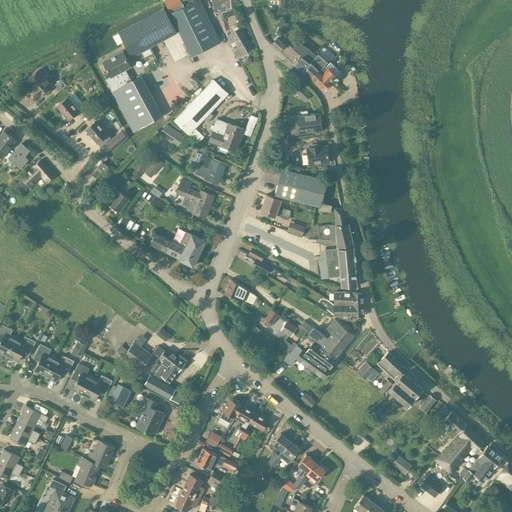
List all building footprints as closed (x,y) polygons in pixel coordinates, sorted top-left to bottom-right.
[(221,42),(200,0),(198,0),(189,5),(187,1),(181,4),(179,0),(167,0),(173,12),(171,13),(191,57),(221,42)] [(230,0),(212,0),(213,10),(215,12),(227,11),(226,8),(231,8),(230,0)] [(175,28),(167,12),(164,7),(118,32),(131,57),(177,33),(175,28)] [(238,57),(253,48),(240,27),(234,31),(232,32),(231,32),(231,33),(226,36),(231,43),(236,40),(239,46),(233,49),(238,57)] [(286,46),(278,38),(272,45),(280,52),(286,46)] [(316,57),(317,56),(307,48),(299,42),(291,52),(299,58),(298,60),(295,60),(293,62),(294,64),(305,72),(305,71),(316,57)] [(133,132),(140,128),(163,116),(141,75),(132,81),(126,70),(132,67),(129,62),(123,50),(102,61),(110,76),(105,79),(109,86),(133,132)] [(305,71),(311,77),(318,69),(319,71),(325,65),(316,57),(305,71)] [(327,66),(325,65),(319,71),(318,69),(311,77),(323,88),(330,82),(332,84),(343,74),(331,62),(327,66)] [(61,79),(53,86),(39,70),(26,81),(40,98),(50,89),(55,95),(66,85),(61,79)] [(189,133),(194,138),(193,138),(198,143),(204,137),(199,132),(194,128),(228,93),(213,80),(174,120),(189,134),(189,133)] [(309,95),(299,85),(295,90),(305,100),(309,95)] [(57,107),(68,120),(73,116),(76,121),(85,113),(81,109),(79,111),(68,98),(57,107)] [(108,134),(97,121),(100,118),(99,118),(107,112),(102,107),(85,121),(90,127),(86,130),(98,144),(98,143),(100,146),(111,138),(108,135),(108,134)] [(292,134),(322,131),(320,113),(290,117),(292,134)] [(235,150),(244,129),(229,123),(229,124),(216,119),(214,125),(211,125),(210,128),(212,129),(213,130),(209,141),(220,146),(221,145),(235,150)] [(159,135),(177,147),(185,136),(167,124),(159,135)] [(122,130),(106,143),(113,151),(128,138),(122,130)] [(0,156),(2,158),(16,139),(4,131),(0,136),(0,156)] [(24,156),(29,150),(22,143),(5,162),(12,169),(16,164),(20,167),(27,159),(24,156)] [(321,147),(321,145),(309,146),(309,148),(301,149),(303,165),(330,162),(328,146),(321,147)] [(218,184),(226,163),(212,158),(202,154),(194,173),(205,177),(205,178),(218,184)] [(141,158),(134,167),(140,173),(148,164),(141,158)] [(21,178),(23,179),(14,187),(21,194),(30,186),(42,175),(48,182),(55,175),(41,160),(21,178)] [(104,172),(109,167),(103,161),(98,167),(104,172)] [(152,161),(141,174),(149,180),(160,167),(152,161)] [(282,168),(275,194),(319,206),(319,210),(331,211),(331,205),(321,204),(327,180),(282,168)] [(127,179),(122,186),(127,190),(132,184),(132,183),(137,177),(132,173),(128,178),(128,179),(127,180),(127,179)] [(177,192),(185,195),(181,205),(187,207),(186,210),(193,212),(205,217),(214,195),(201,190),(200,193),(196,191),(197,187),(191,184),(192,183),(182,180),(177,192)] [(140,195),(150,202),(150,203),(162,212),(163,210),(166,207),(166,206),(166,205),(154,197),(155,196),(144,188),(140,195)] [(119,211),(129,199),(119,190),(109,203),(119,211)] [(275,217),(276,215),(289,219),(291,210),(284,208),(283,211),(278,209),(282,199),(267,194),(261,211),(275,217)] [(345,209),(342,209),(335,208),(336,224),(318,226),(319,240),(337,242),(337,247),(353,245),(345,209)] [(130,218),(129,221),(122,218),(119,224),(131,230),(135,221),(130,218)] [(295,233),(302,236),(305,227),(298,225),(295,233)] [(150,244),(181,260),(193,266),(206,241),(192,234),(186,231),(180,244),(172,240),(156,232),(150,244)] [(358,287),(358,286),(354,247),(325,250),(327,261),(319,262),(321,278),(339,276),(339,282),(342,282),(342,287),(358,287)] [(265,255),(260,252),(256,258),(261,261),(265,255)] [(252,265),(267,274),(271,267),(256,259),(252,265)] [(280,278),(286,282),(288,277),(282,273),(280,278)] [(237,296),(247,299),(246,301),(253,304),(257,296),(250,292),(231,279),(225,293),(236,298),(237,296)] [(334,303),(343,306),(364,306),(363,294),(353,293),(343,293),(343,291),(334,291),(334,303)] [(364,306),(343,306),(334,303),(334,316),(337,316),(337,317),(347,320),(351,320),(351,316),(365,316),(364,306)] [(272,309),(265,319),(266,319),(263,323),(269,327),(272,324),(279,314),(272,309)] [(354,335),(340,323),(334,319),(327,329),(332,333),(329,338),(322,347),(336,358),(354,335)] [(278,363),(282,358),(284,359),(289,353),(280,346),(277,349),(276,348),(271,343),(273,340),(249,321),(237,335),(262,355),(269,348),(270,348),(266,352),(259,360),(270,371),(278,363)] [(280,330),(291,337),(297,327),(286,321),(280,330)] [(314,341),(319,333),(313,328),(304,321),(298,328),(314,341)] [(0,328),(0,341),(1,342),(0,344),(0,352),(7,356),(16,338),(10,335),(13,330),(2,324),(0,328)] [(167,340),(172,334),(162,326),(157,333),(167,340)] [(123,357),(141,371),(153,355),(141,346),(147,338),(141,334),(136,342),(135,341),(123,357)] [(25,336),(22,341),(16,338),(7,356),(18,362),(22,353),(28,356),(36,341),(25,336)] [(72,353),(79,356),(83,342),(75,339),(73,345),(74,346),(72,353)] [(330,369),(337,359),(314,342),(307,352),(330,369)] [(33,358),(39,362),(35,370),(45,376),(54,358),(48,355),(51,349),(40,344),(33,358)] [(160,358),(169,365),(172,367),(176,360),(175,360),(176,358),(178,356),(167,348),(165,351),(158,345),(152,353),(160,358)] [(296,358),(302,349),(297,345),(290,353),(289,353),(285,359),(291,363),(296,358)] [(324,377),(330,369),(302,349),(296,358),(324,377)] [(399,375),(405,368),(388,352),(382,359),(378,364),(394,378),(398,373),(399,375)] [(64,355),(61,361),(54,358),(45,376),(56,381),(61,372),(67,375),(74,361),(64,355)] [(178,356),(176,358),(175,360),(176,360),(172,367),(169,365),(161,376),(165,379),(169,374),(173,378),(185,362),(178,356)] [(366,378),(375,369),(366,361),(358,370),(366,378)] [(71,378),(78,381),(73,390),(84,395),(93,377),(87,374),(89,368),(79,363),(71,378)] [(416,397),(423,389),(403,373),(389,390),(408,407),(416,397)] [(179,391),(176,388),(150,374),(144,385),(170,399),(174,401),(179,391)] [(102,375),(99,380),(93,377),(84,395),(94,401),(99,392),(105,395),(112,380),(102,375)] [(125,407),(133,391),(118,384),(117,386),(113,384),(108,394),(113,396),(111,400),(125,407)] [(316,401),(306,392),(299,400),(310,409),(316,401)] [(426,412),(436,400),(430,394),(420,407),(426,412)] [(154,435),(164,414),(154,409),(157,402),(144,396),(141,403),(146,405),(136,427),(154,435)] [(238,414),(243,405),(230,398),(222,410),(235,418),(237,414),(238,414)] [(20,416),(36,424),(39,418),(46,422),(48,416),(41,413),(26,405),(20,416)] [(243,405),(238,414),(246,420),(244,424),(243,423),(236,435),(241,438),(246,428),(250,422),(256,413),(243,405)] [(444,420),(451,411),(445,405),(437,414),(444,420)] [(453,439),(467,424),(451,411),(444,420),(451,426),(445,432),(453,439)] [(256,413),(250,422),(263,430),(269,421),(256,413)] [(15,427),(37,438),(40,433),(33,430),(36,424),(20,416),(15,427)] [(436,460),(444,466),(439,471),(443,475),(448,470),(450,473),(472,446),(477,451),(485,442),(468,425),(436,460)] [(37,438),(15,427),(10,438),(25,446),(28,440),(35,443),(37,438)] [(246,428),(241,438),(245,440),(250,431),(246,428)] [(281,433),(273,443),(283,451),(291,441),(281,433)] [(66,434),(60,446),(67,450),(73,438),(66,434)] [(206,442),(216,447),(220,440),(209,434),(206,442)] [(100,464),(100,465),(106,468),(115,447),(99,440),(93,453),(91,452),(88,459),(89,459),(88,460),(100,464)] [(283,451),(279,455),(282,458),(289,463),(292,459),(301,449),(291,441),(283,451)] [(505,460),(502,458),(488,446),(469,471),(463,477),(469,481),(474,474),(484,482),(494,469),(496,471),(505,460)] [(203,447),(196,462),(210,469),(213,462),(222,466),(223,464),(225,458),(217,454),(203,447)] [(0,457),(0,460),(21,471),(24,466),(16,463),(20,456),(4,449),(0,457)] [(276,453),(272,457),(275,460),(274,461),(277,463),(282,458),(279,455),(276,453)] [(303,468),(298,475),(299,475),(300,473),(302,474),(304,477),(308,472),(316,462),(307,454),(299,464),(303,468)] [(393,464),(396,467),(403,458),(399,455),(393,464)] [(92,485),(100,465),(100,464),(88,460),(89,459),(88,459),(82,456),(79,464),(82,466),(76,479),(92,485)] [(272,457),(267,463),(270,466),(273,468),(277,463),(274,461),(275,460),(272,457)] [(225,458),(223,464),(227,466),(236,470),(238,464),(225,458)] [(21,471),(0,460),(0,474),(9,479),(12,473),(18,476),(21,471)] [(316,462),(308,472),(318,480),(326,470),(316,462)] [(511,464),(509,463),(497,478),(511,488),(511,464)] [(59,477),(70,482),(73,476),(62,471),(59,477)] [(213,471),(209,479),(223,486),(227,479),(213,471)] [(200,498),(205,488),(200,486),(203,480),(191,474),(183,490),(200,498)] [(300,476),(298,479),(300,481),(300,482),(302,484),(303,483),(307,479),(304,477),(302,474),(300,476)] [(428,476),(421,485),(435,496),(442,487),(428,476)] [(49,486),(57,489),(54,496),(52,495),(45,511),(64,511),(67,506),(70,508),(75,497),(63,492),(66,485),(53,479),(49,486)] [(294,484),(293,485),(296,487),(298,489),(302,484),(300,482),(300,481),(298,479),(294,484)] [(210,489),(220,495),(224,488),(214,482),(210,489)] [(10,500),(14,491),(1,484),(0,486),(0,506),(5,497),(10,500)] [(282,488),(275,503),(280,506),(288,490),(287,490),(283,489),(282,488)] [(183,490),(175,505),(188,511),(191,505),(196,508),(200,498),(183,490)] [(362,511),(366,511),(374,502),(364,494),(355,506),(362,511)] [(294,511),(293,511),(310,511),(313,507),(294,498),(291,503),(297,505),(294,511)] [(443,507),(450,511),(468,511),(449,499),(443,507)] [(381,511),(383,509),(374,502),(366,511),(381,511)] [(273,507),(270,511),(277,511),(280,506),(275,503),(273,507)]
